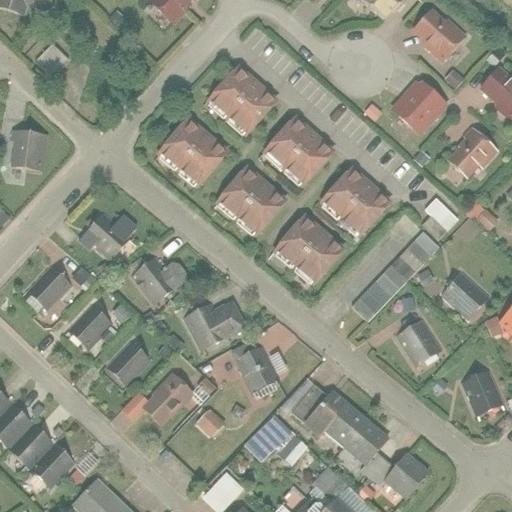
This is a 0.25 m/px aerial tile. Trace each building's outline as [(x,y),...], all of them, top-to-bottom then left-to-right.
[(0,0),(0,6),(13,11),(16,0),(36,0),(40,1),(39,0),(0,0)] [(135,0),(160,22),(179,0),(135,0)] [(353,0),(372,18),(388,0),(353,0)] [(429,59),(454,32),(437,15),(430,23),(417,11),(399,30),(429,59)] [(42,68),(57,50),(40,35),(24,53),(42,68)] [(264,97),(224,61),(191,98),(231,133),(264,97)] [(511,98),(511,88),(483,64),(464,87),(498,116),(511,98)] [(437,97),(409,71),(379,104),(407,130),(437,97)] [(324,151),(282,112),(248,149),(290,187),(324,151)] [(214,150),(174,117),(145,152),(184,186),(214,150)] [(489,144),(464,121),(434,152),(460,175),(489,144)] [(36,131),(0,123),(0,159),(30,165),(36,131)] [(271,196),(232,164),(204,199),(242,230),(271,196)] [(375,199),(339,166),(310,195),(347,228),(375,199)] [(511,189),(502,180),(495,187),(507,198),(511,193),(511,189)] [(425,190),(414,201),(421,207),(436,222),(447,211),(425,190)] [(464,194),(454,205),(462,213),(465,211),(473,201),(464,194)] [(475,200),(473,201),(465,211),(479,224),(489,212),(475,200)] [(436,222),(421,207),(411,217),(426,232),(436,222)] [(327,244),(288,211),(262,243),(300,275),(327,244)] [(118,234),(90,212),(74,233),(102,254),(118,234)] [(417,250),(425,241),(410,227),(402,236),(417,250)] [(409,258),(417,250),(402,236),(394,244),(409,258)] [(402,266),(409,258),(394,244),(386,252),(402,266)] [(394,275),(402,266),(386,252),(379,261),(394,275)] [(143,255),(120,271),(141,303),(180,278),(167,257),(151,268),(143,255)] [(386,283),(394,275),(379,261),(371,269),(386,283)] [(30,309),(56,282),(35,263),(10,290),(30,309)] [(447,267),(427,291),(456,315),(476,290),(447,267)] [(378,291),(386,283),(371,269),(363,277),(378,291)] [(370,300),(378,291),(363,277),(355,286),(370,300)] [(363,308),(370,300),(355,286),(348,294),(363,308)] [(511,291),(488,317),(511,339),(511,291)] [(355,317),(363,308),(348,294),(340,303),(355,317)] [(200,301),(173,314),(190,351),(235,330),(223,302),(204,311),(200,301)] [(74,345),(97,319),(80,304),(56,329),(74,345)] [(429,346),(409,317),(386,333),(405,362),(429,346)] [(139,358),(118,339),(95,364),(116,384),(139,358)] [(264,375),(248,342),(224,353),(240,387),(264,375)] [(490,402),(475,365),(445,378),(460,414),(490,402)] [(178,391),(162,376),(140,398),(134,406),(150,421),(178,391)] [(140,398),(125,386),(106,408),(121,420),(134,406),(140,398)] [(354,416),(319,387),(292,419),(307,432),(312,426),(332,442),(354,416)] [(0,447),(22,422),(4,405),(0,409),(0,447)] [(376,435),(354,416),(332,442),(354,461),(372,439),(376,435)] [(43,442),(22,422),(0,447),(0,450),(20,467),(43,442)] [(268,446),(281,458),(297,440),(283,428),(268,446)] [(37,483),(60,458),(43,442),(20,467),(37,483)] [(389,452),(370,473),(394,492),(415,467),(393,448),(389,452)] [(206,507),(227,483),(211,469),(190,493),(206,507)] [(125,511),(85,473),(58,501),(69,511),(125,511)] [(343,511),(326,496),(310,511),(343,511)]
